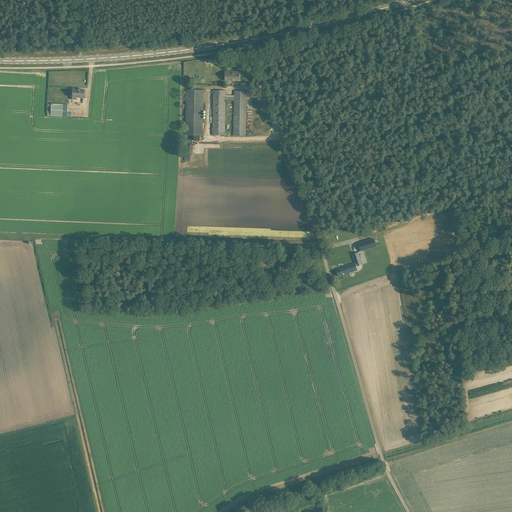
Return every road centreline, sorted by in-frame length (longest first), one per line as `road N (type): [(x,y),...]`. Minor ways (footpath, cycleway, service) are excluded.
road 1 (secondary): [(0,60),(146,55),(310,27),(410,0)]
road 2 (track): [(323,245),(0,235)]
road 3 (unclassified): [(323,245),(384,463),(408,511)]
road 4 (track): [(511,423),(384,462)]
road 5 (track): [(274,134),(323,245)]
